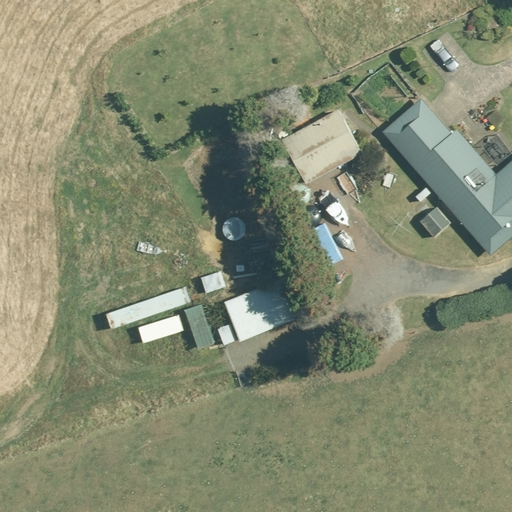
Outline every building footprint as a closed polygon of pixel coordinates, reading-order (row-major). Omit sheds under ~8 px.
[(511,157),(494,137),(482,148),(463,127),(456,133),(429,102),(387,139),(493,260),(511,242),(511,157)] [(280,137),(304,187),(368,157),(344,107),(280,137)] [(440,209),(424,223),(439,241),(456,226),(440,209)] [(218,325),(228,351),(293,326),(277,285),(230,303),(236,318),(218,325)] [(206,307),(191,312),(204,351),(218,347),(206,307)]
